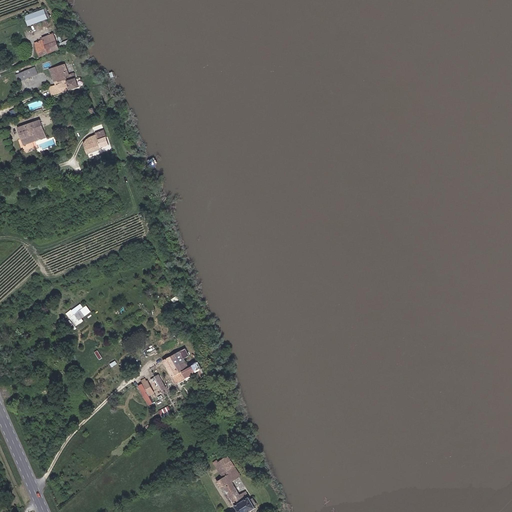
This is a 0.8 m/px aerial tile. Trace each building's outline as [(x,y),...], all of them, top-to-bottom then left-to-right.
[(29,26),(48,19),(45,10),(26,16),(29,26)] [(55,35),(45,39),(45,41),(37,45),(41,57),(60,50),(55,35)] [(75,74),(70,76),(66,65),(55,69),(60,84),(77,78),(76,75),(75,74)] [(36,68),(18,74),(21,82),(39,75),(36,68)] [(64,93),(80,87),(77,78),(60,84),(64,93)] [(63,94),(64,93),(60,84),(55,86),(57,90),(54,92),(56,98),(63,95),(63,94)] [(78,124),(98,116),(94,108),(87,110),(85,103),(63,111),(67,120),(75,117),(78,124)] [(27,144),(48,137),(42,120),(21,128),(27,144)] [(104,151),(103,149),(111,145),(106,132),(89,138),(86,144),(88,149),(85,150),(88,156),(104,151)] [(74,324),(91,312),(87,306),(82,310),(79,304),(66,313),(74,324)] [(190,365),(194,362),(188,351),(183,353),(190,365)] [(180,370),(190,365),(183,353),(173,358),(180,370)] [(177,385),(199,373),(197,367),(194,362),(190,365),(180,370),(173,358),(166,362),(177,385)] [(157,404),(169,398),(158,377),(149,382),(147,379),(143,381),(145,385),(142,386),(152,404),(155,403),(157,404)] [(213,454),(220,451),(216,444),(209,447),(213,454)] [(239,480),(241,479),(227,458),(217,464),(216,462),(212,465),(222,480),(216,483),(220,488),(223,486),(240,511),(247,511),(256,506),(239,480)]
